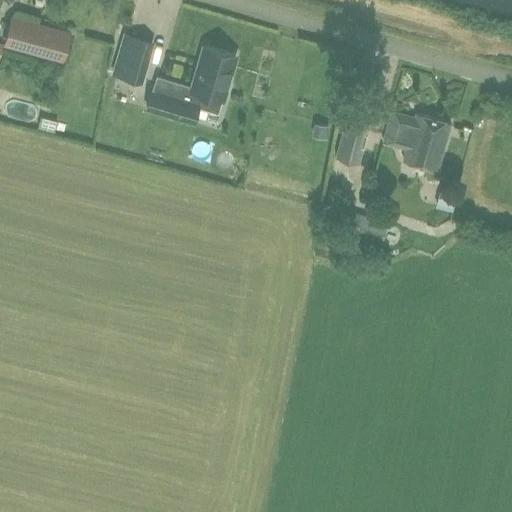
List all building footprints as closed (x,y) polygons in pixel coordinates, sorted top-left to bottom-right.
[(71,31),(11,15),(3,45),(63,61),(71,31)] [(192,91),(202,93),(222,99),(235,55),(205,46),(192,89),(192,91)] [(185,87),(185,84),(156,76),(147,108),(193,122),(202,93),(192,91),(192,89),(185,87)] [(352,95),(335,157),(358,163),(375,101),(352,95)] [(416,113),(415,117),(392,111),(383,142),(406,148),(403,160),(437,170),(451,122),(416,113)] [(456,190),(441,187),(437,206),(451,210),(456,190)] [(341,233),(380,245),(387,224),(348,212),(341,233)]
